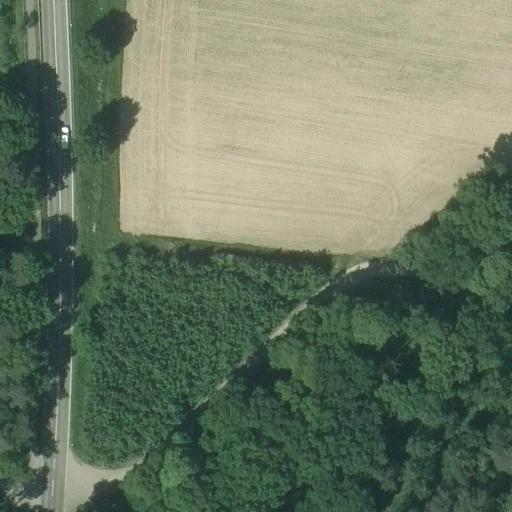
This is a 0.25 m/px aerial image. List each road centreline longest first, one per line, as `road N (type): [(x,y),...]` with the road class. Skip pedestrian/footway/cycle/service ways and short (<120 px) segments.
road 1 (track): [(35,494),(127,486),(377,270),(511,282)]
road 2 (tertiary): [(49,511),(60,183),(54,0)]
